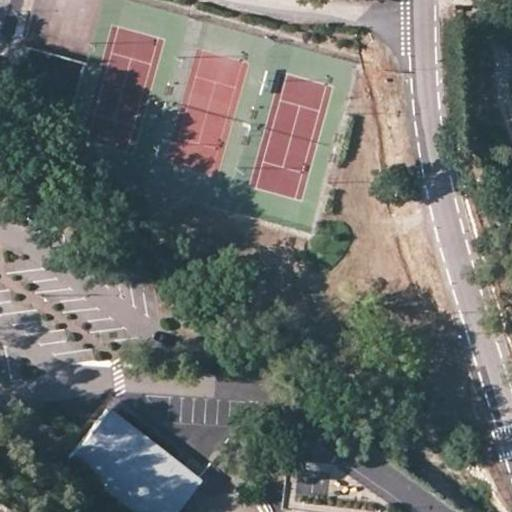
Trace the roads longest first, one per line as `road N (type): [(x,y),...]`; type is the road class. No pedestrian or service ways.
road 1 (unclassified): [(440,511),(241,371)]
road 2 (residential): [(511,425),(447,215)]
road 3 (unclassified): [(447,215),(424,10)]
road 4 (residential): [(249,0),(295,11),(424,10)]
